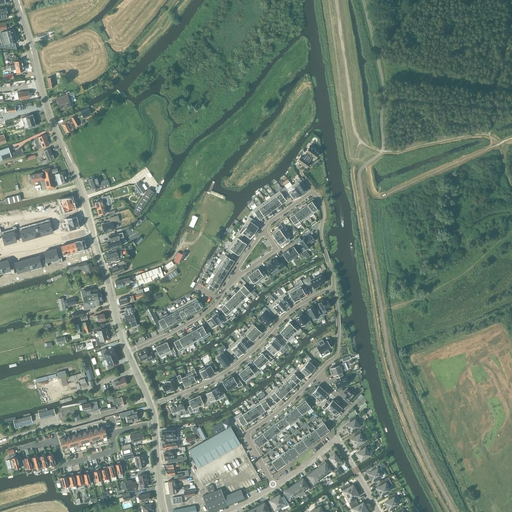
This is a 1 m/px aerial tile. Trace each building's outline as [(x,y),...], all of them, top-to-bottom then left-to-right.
[(2,32),(4,38),(8,37),(15,35),(15,33),(16,32),(15,29),(14,30),(14,29),(2,32)] [(8,37),(4,38),(5,44),(9,43),(17,41),(18,40),(17,37),(16,38),(15,35),(8,37)] [(4,67),(1,67),(2,70),(9,68),(11,68),(23,66),(22,60),(18,61),(14,62),(15,65),(10,66),(8,66),(4,67)] [(18,92),(19,100),(30,98),(28,91),(22,92),(18,92)] [(68,98),(67,94),(55,98),(57,102),(59,102),(61,109),(71,106),(68,98)] [(89,109),(81,114),(84,118),(91,114),(89,109)] [(26,117),(22,118),(25,128),(29,127),(29,128),(35,126),(35,125),(34,122),(34,119),(33,118),(33,119),(32,115),(26,116),(25,117),(26,117)] [(73,128),(76,127),(79,125),(75,116),(71,118),(71,119),(69,120),(62,124),(67,134),(74,130),(73,128)] [(38,137),(38,138),(34,139),(38,147),(38,148),(39,148),(42,147),(42,148),(49,145),(47,139),(45,134),(38,137)] [(300,155),(296,161),(297,161),(306,168),(307,166),(308,167),(310,164),(309,164),(310,162),(309,161),(312,157),(315,158),(314,158),(315,159),(319,153),(309,146),(305,151),(306,151),(302,157),(300,155)] [(8,147),(0,150),(0,160),(11,156),(8,147)] [(43,151),(45,154),(44,154),(44,156),(45,156),(48,162),(55,159),(53,153),(52,154),(50,148),(43,151)] [(31,182),(40,180),(43,190),(55,187),(50,168),(42,169),(43,172),(30,175),(31,182)] [(55,174),(56,179),(55,179),(55,181),(57,180),(58,185),(68,182),(65,171),(55,174)] [(88,180),(90,185),(91,185),(92,189),(97,187),(99,187),(96,177),(88,180)] [(300,179),(292,185),(299,195),(302,193),(302,194),(305,192),(304,192),(305,191),(301,186),(304,184),(300,179)] [(139,193),(141,195),(146,191),(139,181),(134,185),(135,187),(132,189),(136,195),(139,193)] [(101,184),(102,186),(99,187),(97,187),(99,191),(110,187),(109,182),(101,184)] [(294,199),(299,195),(292,185),(287,189),(286,189),(291,195),(294,199)] [(154,192),(148,188),(132,212),(138,216),(154,192)] [(33,189),(21,192),(23,199),(35,196),(33,189)] [(279,191),(275,194),(281,203),(286,200),(283,195),(281,193),(279,191)] [(21,200),(20,194),(4,198),(6,204),(21,200)] [(281,203),(275,194),(270,197),(279,209),(281,208),(279,205),(281,203)] [(103,200),(95,202),(97,208),(106,206),(109,205),(108,199),(110,198),(110,195),(104,197),(102,197),(103,200)] [(277,211),(279,209),(270,197),(266,200),(273,209),(275,208),(277,211)] [(71,198),(62,201),(63,207),(73,204),(71,198)] [(270,211),(273,209),(266,200),(262,203),(271,216),(272,214),(273,214),(270,211)] [(318,210),(315,206),(313,203),(312,201),(307,204),(313,213),(318,210)] [(262,203),(257,206),(264,216),(266,214),(269,217),(271,216),(262,203)] [(73,204),(63,207),(64,208),(65,213),(75,210),(73,204)] [(307,204),(303,208),(309,217),(309,216),(313,213),(307,204)] [(106,206),(97,208),(99,215),(106,212),(105,209),(107,208),(106,206)] [(257,215),(259,219),(264,216),(257,206),(250,212),(254,217),(257,215)] [(309,217),(303,208),(298,211),(304,219),(305,220),(310,217),(309,216),(309,217)] [(300,222),(304,219),(298,211),(294,214),(300,222)] [(300,222),(294,214),(289,217),(296,227),(301,223),(300,222)] [(104,232),(114,229),(114,228),(115,228),(116,226),(115,223),(120,222),(118,215),(109,218),(110,222),(102,224),(102,226),(102,227),(102,229),(103,230),(104,232)] [(192,227),(193,227),(198,217),(194,215),(192,219),(189,225),(192,227)] [(76,216),(67,219),(68,225),(78,222),(76,216)] [(248,220),(244,225),(254,233),(258,227),(253,224),(248,220)] [(50,222),(44,224),(47,234),(52,232),(50,222)] [(78,222),(68,225),(70,230),(80,228),(78,222)] [(44,224),(38,226),(40,235),(47,234),(44,224)] [(276,231),(272,234),(275,239),(285,232),(281,228),(282,227),(280,224),(274,228),(276,231)] [(239,230),(237,233),(238,233),(242,237),(244,234),(250,238),(251,237),(254,234),(253,234),(254,233),(244,225),(240,230),(239,230)] [(38,226),(32,228),(34,237),(40,235),(38,226)] [(32,228),(26,229),(28,239),(34,237),(32,228)] [(26,229),(20,231),(22,240),(28,239),(26,229)] [(13,231),(7,233),(10,242),(16,241),(14,233),(13,231)] [(285,244),(291,240),(289,237),(288,237),(285,232),(275,239),(279,244),(284,241),(285,244)] [(7,233),(2,235),(4,244),(10,242),(7,233)] [(109,242),(106,242),(109,250),(122,245),(119,239),(123,237),(122,233),(118,234),(108,237),(109,242)] [(236,237),(232,242),(242,249),(246,244),(240,239),(242,237),(238,233),(237,233),(235,236),(236,237)] [(142,238),(139,235),(134,241),(137,244),(142,238)] [(299,237),(294,240),(296,244),(299,241),(305,250),(311,246),(310,244),(315,240),(311,235),(306,239),(305,237),(301,240),(299,237)] [(232,242),(228,247),(233,251),(238,255),(242,249),(232,242)] [(295,249),(293,246),(289,249),(287,250),(287,251),(283,254),(288,261),(298,254),(299,256),(302,254),(297,247),(295,249)] [(117,253),(116,250),(116,248),(111,250),(112,252),(106,254),(109,262),(115,260),(120,258),(118,252),(117,253)] [(55,249),(50,250),(52,260),(58,258),(58,256),(55,249)] [(50,250),(44,252),(46,260),(47,262),(52,260),(50,250)] [(178,263),(182,255),(178,252),(173,261),(178,263)] [(224,254),(221,259),(231,265),(234,260),(231,259),(232,256),(226,252),(224,254)] [(39,256),(33,258),(35,267),(41,266),(39,256)] [(33,258),(27,259),(29,269),(35,267),(33,258)] [(278,267),(280,270),(284,266),(281,262),(279,263),(275,258),(271,261),(271,260),(269,262),(269,263),(265,265),(270,272),(278,267)] [(27,259),(21,261),(23,271),(29,269),(27,259)] [(221,259),(218,264),(228,270),(231,265),(221,259)] [(7,260),(1,262),(4,271),(10,270),(9,268),(7,260)] [(113,275),(125,271),(122,265),(125,264),(124,260),(118,262),(119,266),(111,268),(113,275)] [(21,261),(15,263),(17,272),(23,271),(21,261)] [(171,261),(165,266),(167,269),(174,265),(171,261)] [(91,263),(86,264),(85,263),(87,262),(69,267),(70,272),(80,269),(85,270),(86,275),(95,272),(93,268),(92,268),(91,263)] [(218,264),(215,268),(225,274),(228,270),(218,264)] [(137,286),(140,285),(141,285),(158,279),(164,276),(160,267),(154,269),(145,272),(135,276),(136,280),(137,285),(137,286)] [(212,273),(214,274),(222,279),(225,274),(215,268),(212,273)] [(259,280),(259,281),(264,278),(261,273),(261,272),(258,268),(253,272),(256,276),(259,280)] [(178,274),(176,270),(159,280),(161,284),(168,279),(169,280),(178,274)] [(254,284),(259,280),(256,276),(253,272),(248,275),(251,280),(254,284)] [(214,274),(212,278),(212,279),(219,284),(222,279),(214,274)] [(307,282),(305,278),(302,280),(306,287),(309,285),(309,284),(311,283),(314,287),(318,285),(320,284),(324,281),(324,280),(323,277),(322,277),(320,274),(310,280),(307,282)] [(116,287),(124,285),(123,283),(126,282),(130,281),(129,278),(126,279),(126,278),(115,281),(116,287)] [(212,279),(212,278),(211,278),(208,283),(216,288),(219,284),(212,279)] [(299,284),(293,287),(300,298),(306,295),(302,289),(305,288),(300,279),(297,281),(299,284)] [(244,285),(240,289),(246,296),(247,296),(248,297),(252,293),(244,285)] [(300,298),(293,287),(284,293),(288,298),(291,297),(294,302),(300,298)] [(235,288),(233,290),(242,299),(243,300),(247,296),(246,296),(240,289),(238,291),(235,288)] [(136,291),(137,294),(135,295),(136,299),(144,296),(142,289),(136,291)] [(233,290),(231,292),(234,294),(232,297),(240,305),(244,301),(243,300),(242,299),(233,290)] [(84,302),(102,298),(100,292),(90,294),(90,292),(86,293),(86,295),(82,296),(84,302)] [(276,300),(285,309),(290,305),(286,300),(288,298),(284,293),(276,300)] [(131,302),(134,301),(133,295),(118,299),(120,305),(128,303),(128,300),(131,299),(131,302)] [(227,296),(226,298),(235,307),(235,308),(236,309),(240,305),(232,297),(230,299),(227,296)] [(192,302),(196,310),(201,308),(196,297),(192,299),(191,300),(192,302)] [(102,298),(84,302),(82,303),(84,310),(93,308),(93,306),(103,303),(102,298)] [(226,298),(224,299),(226,302),(224,304),(232,311),(235,308),(235,307),(226,298)] [(318,302),(321,308),(318,309),(322,316),(326,314),(324,311),(329,309),(328,307),(331,306),(328,301),(327,301),(326,299),(324,300),(323,299),(318,302)] [(192,313),(196,310),(192,302),(191,300),(186,303),(191,313),(192,313)] [(279,314),(285,309),(276,300),(271,305),(270,303),(267,306),(275,314),(277,311),(279,314)] [(181,305),(187,315),(191,313),(186,303),(181,305)] [(135,320),(133,311),(135,311),(134,308),(132,308),(131,305),(131,304),(125,306),(127,310),(125,310),(126,314),(124,315),(126,323),(130,322),(131,327),(137,326),(135,320)] [(224,304),(220,308),(225,313),(223,315),(227,319),(227,320),(231,316),(230,315),(233,312),(232,311),(224,304)] [(181,305),(176,308),(182,318),(187,315),(181,305)] [(315,310),(313,305),(307,309),(313,319),(316,317),(317,319),(322,316),(318,308),(315,310)] [(265,307),(262,310),(264,312),(258,318),(259,318),(257,319),(261,323),(262,321),(266,325),(269,322),(270,323),(273,320),(268,316),(271,313),(267,309),(266,308),(265,307)] [(159,322),(158,321),(153,311),(152,308),(148,309),(155,324),(159,322)] [(171,311),(173,313),(177,321),(182,318),(176,308),(171,311)] [(216,312),(211,316),(217,323),(216,323),(218,325),(223,322),(227,320),(227,319),(223,315),(223,314),(220,317),(216,312)] [(168,315),(172,323),(177,321),(173,313),(168,315)] [(301,325),(304,324),(307,322),(309,325),(312,323),(308,318),(306,319),(302,313),(296,317),(297,319),(297,320),(299,324),(300,323),(301,325)] [(168,326),(172,323),(168,315),(163,318),(168,326)] [(211,316),(206,320),(212,327),(216,323),(217,323),(211,316)] [(163,328),(168,326),(163,318),(158,320),(163,328)] [(88,321),(83,323),(86,333),(91,332),(88,321)] [(289,322),(285,327),(294,336),(301,329),(296,324),(294,327),(289,322)] [(253,324),(249,328),(257,336),(261,332),(253,324)] [(193,326),(191,328),(197,339),(198,340),(198,341),(203,338),(197,328),(195,330),(193,326)] [(202,326),(197,328),(203,338),(211,334),(209,330),(208,328),(205,330),(202,326)] [(98,336),(108,334),(106,328),(101,330),(100,327),(92,329),(94,334),(97,333),(98,336)] [(284,336),(282,339),(286,344),(294,336),(285,327),(280,332),(284,336)] [(191,332),(188,334),(192,342),(193,343),(198,340),(197,339),(191,328),(189,329),(191,332)] [(243,332),(241,334),(242,336),(245,339),(247,341),(248,342),(251,339),(253,341),(257,336),(249,328),(245,333),(243,332)] [(184,332),(181,333),(189,346),(194,344),(192,342),(188,334),(185,335),(184,332)] [(181,337),(179,339),(184,349),(189,346),(181,333),(179,334),(181,337)] [(97,346),(104,344),(104,341),(109,339),(108,334),(98,336),(99,339),(96,340),(97,346)] [(66,342),(64,336),(56,339),(57,345),(66,342)] [(242,336),(234,342),(243,352),(248,347),(245,344),(248,342),(247,341),(245,339),(242,336)] [(286,344),(282,339),(279,341),(275,337),(274,338),(274,337),(272,339),(272,340),(270,342),(280,351),(286,344)] [(179,339),(174,342),(179,352),(184,349),(179,339)] [(329,352),(328,349),(331,347),(329,343),(327,343),(326,341),(327,341),(327,340),(324,342),(322,339),(316,343),(318,346),(310,350),(314,356),(318,354),(317,353),(319,352),(320,354),(324,351),(326,354),(329,352)] [(162,344),(161,344),(166,355),(171,352),(171,353),(175,352),(174,350),(173,347),(172,345),(169,346),(167,342),(165,342),(165,341),(162,343),(162,344)] [(234,342),(227,349),(231,354),(234,352),(238,356),(239,355),(239,356),(243,353),(242,353),(243,352),(234,342)] [(273,358),(280,351),(270,342),(268,344),(266,346),(266,347),(265,347),(270,351),(268,353),(273,358)] [(161,344),(155,347),(160,357),(166,355),(161,344)] [(228,351),(224,346),(221,348),(224,352),(217,357),(224,367),(224,366),(225,367),(228,365),(227,364),(230,362),(228,359),(231,357),(227,352),(228,351)] [(104,360),(106,359),(113,356),(115,355),(116,355),(113,348),(107,351),(106,348),(100,351),(104,360)] [(151,358),(154,357),(151,351),(149,352),(147,348),(137,353),(141,361),(150,356),(151,358)] [(273,358),(268,353),(267,354),(268,354),(266,356),(262,353),(258,356),(266,365),(269,362),(269,363),(273,359),(273,358)] [(106,359),(108,365),(107,366),(109,369),(114,367),(112,364),(118,361),(115,355),(113,356),(106,359)] [(254,368),(259,373),(262,370),(260,368),(264,364),(265,366),(266,365),(258,356),(253,361),(257,366),(254,368)] [(303,364),(311,371),(315,367),(311,363),(313,361),(308,356),(306,359),(307,360),(303,364)] [(94,378),(88,358),(82,359),(88,380),(94,378)] [(204,368),(209,376),(215,373),(212,368),(215,366),(211,360),(208,362),(210,365),(205,368),(204,368)] [(335,375),(336,378),(344,375),(343,372),(346,371),(343,363),(339,365),(330,369),(331,371),(330,371),(331,374),(332,374),(333,376),(335,375)] [(310,372),(311,371),(303,364),(299,369),(298,367),(296,370),(295,370),(299,374),(300,375),(302,372),(307,376),(308,375),(308,376),(311,373),(310,372)] [(246,367),(243,369),(251,378),(255,375),(256,376),(259,373),(254,368),(252,370),(248,365),(248,366),(247,365),(245,367),(246,367)] [(204,379),(209,376),(204,368),(205,368),(204,367),(198,370),(204,379)] [(192,372),(186,374),(187,376),(190,384),(196,381),(194,376),(197,375),(196,372),(194,368),(191,370),(192,372)] [(251,378),(243,369),(243,370),(242,369),(239,372),(240,372),(239,373),(246,382),(251,378)] [(297,376),(299,374),(295,370),(296,370),(295,369),(288,375),(296,383),(300,380),(297,376)] [(65,370),(57,373),(58,379),(61,378),(65,377),(67,376),(65,370)] [(84,372),(66,378),(67,382),(85,376),(84,372)] [(47,376),(35,379),(36,382),(48,379),(56,377),(55,374),(47,376)] [(187,376),(186,374),(186,376),(181,378),(180,375),(177,376),(179,383),(182,381),(185,386),(190,384),(187,376)] [(284,379),(295,390),(297,388),(294,385),(296,383),(288,375),(284,379)] [(337,381),(335,382),(335,383),(334,383),(336,387),(337,387),(337,388),(341,386),(341,388),(346,386),(345,385),(350,383),(347,377),(343,379),(342,376),(336,378),(337,381)] [(238,387),(243,385),(241,383),(240,380),(238,378),(235,380),(233,377),(229,379),(229,378),(226,380),(223,383),(227,389),(236,384),(238,387)] [(84,378),(78,380),(79,383),(80,388),(88,386),(87,382),(86,382),(84,378)] [(124,378),(112,382),(114,389),(127,385),(124,378)] [(173,378),(166,381),(167,383),(162,386),(164,391),(169,389),(170,391),(177,388),(176,385),(179,384),(176,379),(174,380),(173,378)] [(280,382),(288,391),(290,389),(293,392),(295,390),(284,379),(280,382)] [(286,393),(288,391),(280,382),(276,386),(287,397),(289,396),(286,393)] [(311,394),(316,398),(323,389),(319,385),(315,389),(313,392),(311,394)] [(273,390),(280,398),(283,396),(285,399),(287,397),(276,386),(273,390)] [(212,390),(211,390),(217,400),(222,398),(222,399),(226,397),(222,390),(219,392),(217,387),(216,388),(215,387),(212,389),(212,390)] [(343,392),(346,395),(345,397),(350,402),(358,394),(352,389),(351,390),(348,387),(343,392)] [(328,394),(323,389),(316,398),(320,402),(319,403),(322,405),(327,400),(324,398),(328,394)] [(217,400),(211,390),(206,393),(208,397),(205,399),(208,405),(212,404),(211,403),(217,400)] [(268,394),(266,396),(270,401),(273,399),(276,402),(280,398),(273,390),(268,394)] [(198,407),(203,405),(204,407),(208,405),(205,399),(202,400),(200,395),(194,398),(198,407)] [(117,398),(113,399),(114,402),(116,402),(117,403),(118,403),(119,406),(126,403),(124,396),(117,398)] [(270,401),(266,396),(264,397),(259,401),(259,402),(260,402),(260,403),(265,410),(270,407),(267,403),(270,401)] [(199,408),(198,407),(194,398),(193,398),(193,397),(189,399),(189,400),(188,400),(190,405),(187,406),(190,413),(194,411),(193,410),(199,408)] [(305,400),(300,403),(307,412),(311,408),(305,400)] [(324,409),(326,406),(331,411),(331,410),(337,404),(333,400),(329,404),(326,402),(322,407),(324,409)] [(96,401),(82,405),(83,410),(87,410),(87,412),(98,410),(96,401)] [(256,406),(263,416),(265,415),(263,412),(265,410),(260,403),(260,402),(259,402),(255,404),(256,406)] [(367,404),(365,402),(358,410),(360,412),(367,404)] [(184,410),(186,414),(189,413),(187,406),(184,407),(182,403),(171,407),(173,415),(184,410)] [(251,408),(256,416),(259,415),(261,418),(263,416),(256,406),(255,404),(255,403),(250,407),(251,409),(251,408)] [(300,403),(296,407),(302,414),(302,415),(307,412),(300,403)] [(341,414),(338,412),(342,408),(337,404),(331,410),(334,413),(332,416),(336,420),(341,414)] [(296,407),(292,410),(298,417),(302,414),(296,407)] [(254,418),(256,416),(251,408),(247,411),(254,422),(256,421),(254,418)] [(39,413),(40,419),(55,415),(54,409),(39,413)] [(127,411),(120,413),(121,417),(127,416),(128,422),(139,420),(137,413),(134,414),(133,409),(127,411)] [(292,410),(288,413),(295,423),(299,419),(298,417),(292,410)] [(350,418),(349,419),(351,422),(346,424),(345,425),(348,431),(349,430),(350,432),(359,427),(357,423),(359,422),(355,415),(358,414),(355,410),(347,415),(350,418)] [(242,414),(247,422),(250,420),(252,424),(254,422),(247,411),(242,414)] [(242,425),(247,422),(242,414),(241,412),(236,415),(238,418),(235,420),(236,421),(239,426),(242,424),(242,425)] [(288,413),(284,417),(289,424),(290,426),(295,423),(288,413)] [(20,426),(32,422),(31,415),(13,420),(15,429),(20,427),(20,426)] [(231,417),(223,422),(222,421),(214,426),(218,432),(234,423),(234,422),(232,418),(231,417)] [(284,417),(279,420),(285,427),(289,424),(284,417)] [(279,420),(275,423),(281,431),(281,430),(285,427),(279,420)] [(318,425),(319,427),(319,426),(325,434),(329,430),(322,421),(318,425)] [(275,423),(271,427),(276,434),(278,436),(282,432),(281,430),(281,431),(275,423)] [(104,426),(93,429),(97,442),(108,439),(104,426)] [(319,427),(315,430),(321,437),(325,434),(319,426),(319,427)] [(271,427),(267,430),(272,437),(276,434),(271,427)] [(97,442),(93,429),(82,432),(86,446),(97,442)] [(354,444),(355,446),(364,441),(362,437),(364,436),(360,429),(354,433),(356,436),(351,439),(351,438),(350,439),(353,445),(354,444)] [(168,431),(163,431),(163,435),(164,435),(164,438),(168,438),(168,441),(175,440),(175,437),(178,437),(178,430),(171,430),(168,430),(168,431)] [(226,430),(216,436),(220,442),(226,438),(228,441),(233,438),(232,435),(229,436),(226,430)] [(262,433),(268,440),(272,437),(267,430),(262,433)] [(311,433),(316,440),(321,437),(315,430),(311,433)] [(71,435),(75,449),(86,446),(82,432),(71,435)] [(130,435),(132,442),(144,439),(143,432),(130,435)] [(312,443),(316,440),(311,433),(310,432),(306,435),(312,443)] [(268,440),(262,433),(258,436),(264,444),(268,440)] [(300,438),(302,440),(302,439),(308,447),(312,443),(306,435),(305,434),(300,438)] [(64,452),(75,449),(71,435),(60,438),(64,452)] [(264,444),(258,436),(253,440),(259,447),(264,444)] [(229,444),(220,449),(221,452),(223,454),(232,449),(230,444),(235,441),(233,438),(228,441),(229,444)] [(298,443),(303,450),(308,447),(302,439),(298,443)] [(170,442),(162,444),(163,445),(163,450),(175,448),(177,448),(177,447),(180,446),(179,441),(176,441),(170,442)] [(357,452),(355,453),(359,459),(359,458),(361,460),(369,455),(367,451),(369,450),(366,445),(369,444),(368,441),(359,447),(361,450),(357,452)] [(293,445),(293,446),(299,453),(303,450),(298,443),(297,442),(293,445)] [(194,446),(188,449),(190,452),(193,450),(195,455),(205,449),(204,447),(203,447),(202,445),(195,448),(194,446)] [(293,446),(289,449),(295,456),(299,453),(293,446)] [(132,453),(131,447),(121,449),(123,455),(132,453)] [(198,459),(195,461),(197,464),(200,462),(202,461),(201,458),(207,454),(206,452),(206,451),(205,449),(195,455),(198,459)] [(232,449),(223,454),(224,456),(225,459),(232,455),(234,458),(239,455),(237,452),(235,453),(232,449)] [(295,456),(289,449),(285,452),(290,460),(295,456)] [(167,453),(164,453),(165,460),(167,460),(170,459),(171,463),(178,461),(177,458),(176,458),(175,452),(171,452),(170,451),(167,452),(167,453)] [(284,451),(280,455),(286,463),(290,460),(285,452),(284,451)] [(48,465),(51,464),(52,466),(55,465),(55,466),(57,466),(53,452),(49,453),(50,455),(46,456),(48,465)] [(331,456),(329,458),(334,463),(331,465),(336,470),(338,468),(342,464),(340,461),(341,461),(335,455),(336,454),(334,452),(330,455),(331,456)] [(40,466),(43,465),(44,467),(47,466),(47,467),(49,467),(48,465),(46,456),(45,453),(42,454),(42,456),(38,457),(40,466)] [(32,467),(33,467),(36,466),(36,468),(39,467),(39,468),(41,468),(40,466),(38,457),(37,454),(34,455),(34,457),(30,458),(32,467)] [(137,468),(146,466),(145,465),(146,464),(145,462),(144,459),(145,459),(144,454),(134,456),(137,468)] [(33,467),(32,467),(30,458),(29,455),(26,456),(26,458),(22,459),(24,468),(28,467),(28,469),(31,468),(32,469),(33,469),(33,467)] [(235,461),(229,464),(230,467),(231,469),(241,464),(238,459),(241,458),(239,455),(234,458),(235,461)] [(286,463),(280,455),(275,458),(282,466),(286,463)] [(20,468),(19,463),(17,457),(9,459),(12,471),(20,468)] [(202,461),(200,462),(202,465),(204,464),(207,468),(216,463),(215,461),(214,458),(207,462),(205,459),(202,461)] [(282,466),(275,458),(271,461),(277,470),(282,466)] [(115,474),(118,474),(118,475),(123,474),(120,460),(117,461),(117,464),(113,465),(115,474)] [(324,461),(320,464),(326,473),(327,473),(328,475),(332,471),(333,472),(336,470),(331,465),(329,467),(326,463),(326,462),(324,461)] [(189,475),(188,470),(176,472),(176,467),(174,468),(173,467),(179,466),(178,463),(177,463),(177,462),(170,463),(165,464),(166,465),(166,467),(165,467),(166,468),(166,469),(166,471),(166,472),(167,473),(167,476),(174,475),(174,478),(177,477),(189,475)] [(108,477),(111,476),(111,477),(116,476),(115,474),(113,465),(113,463),(110,464),(110,467),(106,468),(108,477)] [(209,473),(207,474),(208,477),(214,474),(212,471),(219,468),(217,465),(218,465),(216,463),(207,468),(209,473)] [(370,468),(372,471),(369,473),(367,473),(370,479),(371,479),(372,481),(377,478),(377,479),(381,477),(381,476),(381,475),(379,472),(381,471),(379,467),(380,466),(380,464),(379,463),(370,468)] [(241,464),(231,469),(232,471),(234,474),(241,470),(242,472),(245,470),(246,469),(245,467),(243,468),(241,464)] [(320,466),(316,469),(322,477),(321,477),(322,479),(324,477),(323,476),(326,473),(320,464),(319,465),(320,466)] [(101,479),(103,479),(104,480),(109,479),(108,477),(106,468),(106,466),(102,466),(103,469),(99,470),(101,479)] [(99,470),(99,467),(95,468),(96,471),(92,472),(94,481),(96,481),(96,482),(102,481),(101,479),(99,470)] [(312,470),(311,471),(318,480),(321,477),(322,477),(316,469),(313,471),(312,470)] [(83,484),(86,483),(86,484),(91,483),(88,470),(85,471),(85,474),(81,474),(83,484)] [(76,485),(78,484),(78,485),(84,484),(83,484),(81,474),(80,471),(77,472),(78,474),(74,475),(76,485)] [(311,471),(306,474),(308,476),(311,480),(308,482),(312,488),(315,485),(313,483),(318,480),(311,471)] [(66,477),(66,473),(62,474),(63,477),(59,478),(61,487),(63,487),(64,488),(69,487),(69,486),(66,477)] [(69,486),(71,486),(71,487),(76,486),(76,485),(74,475),(73,473),(70,473),(70,476),(66,477),(69,486)] [(214,474),(208,477),(210,480),(213,479),(215,483),(225,478),(224,476),(222,473),(215,477),(214,474)] [(255,473),(252,475),(257,484),(261,482),(255,473)] [(138,476),(139,481),(135,482),(132,482),(132,479),(125,481),(128,491),(136,489),(141,489),(141,487),(148,486),(147,480),(148,480),(147,476),(146,476),(146,474),(138,476)] [(252,475),(249,476),(254,485),(257,484),(252,475)] [(249,476),(246,478),(251,487),(254,485),(249,476)] [(302,477),(297,481),(303,490),(308,487),(310,490),(312,488),(308,482),(306,484),(303,479),(302,477)] [(218,488),(215,489),(217,493),(222,489),(221,487),(227,483),(226,480),(225,478),(215,483),(218,488)] [(246,478),(243,480),(248,489),(251,487),(246,478)] [(379,494),(380,493),(381,495),(390,490),(388,486),(389,485),(386,479),(380,482),(382,485),(377,488),(377,487),(375,488),(379,494)] [(243,480),(239,482),(244,491),(248,489),(243,480)] [(297,483),(293,485),(298,493),(299,495),(301,494),(302,496),(305,493),(303,490),(297,481),(296,481),(297,483)] [(354,488),(353,485),(350,487),(349,486),(350,485),(348,483),(340,488),(342,491),(343,491),(346,496),(356,490),(355,487),(354,488)] [(289,486),(288,487),(294,496),(295,498),(299,495),(298,493),(293,485),(290,487),(289,486)] [(169,493),(170,493),(170,494),(173,494),(174,493),(177,492),(176,489),(181,489),(180,486),(168,487),(169,493)] [(284,492),(282,493),(283,495),(288,503),(290,502),(289,501),(294,498),(293,496),(294,496),(288,487),(283,490),(284,492)] [(223,490),(215,494),(217,498),(221,496),(224,502),(235,496),(231,489),(224,493),(223,490)] [(356,490),(346,496),(349,501),(348,502),(350,505),(357,501),(355,498),(359,496),(357,493),(358,493),(356,490)] [(130,493),(122,494),(124,501),(131,499),(130,493)] [(138,495),(140,503),(151,500),(149,493),(138,495)] [(387,508),(388,508),(389,510),(398,504),(396,501),(398,500),(394,493),(388,496),(390,499),(385,502),(384,502),(387,508)] [(279,495),(274,498),(279,506),(280,508),(287,504),(288,503),(283,495),(280,497),(279,495)] [(272,505),(269,507),(272,511),(273,511),(276,511),(274,509),(279,506),(274,498),(270,501),(272,505)] [(357,501),(350,505),(352,509),(353,508),(355,511),(358,511),(366,507),(365,505),(364,505),(363,503),(359,505),(357,501)] [(263,502),(258,504),(262,511),(266,511),(268,511),(272,511),(269,507),(267,508),(264,504),(263,502)] [(312,511),(310,511),(309,511),(321,511),(323,511),(325,510),(326,510),(322,502),(315,506),(316,508),(312,511)] [(152,511),(152,510),(153,510),(152,503),(142,506),(143,511),(152,511)]
